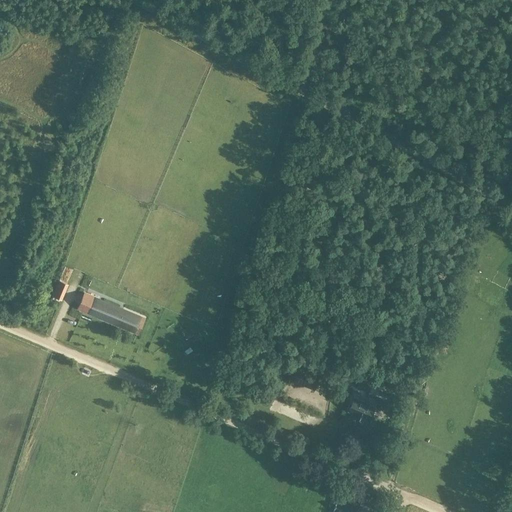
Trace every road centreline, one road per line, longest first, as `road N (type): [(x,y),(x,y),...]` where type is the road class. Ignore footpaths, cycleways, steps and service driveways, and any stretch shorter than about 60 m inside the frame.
road 1 (track): [(436,511),(0,323)]
road 2 (unclassified): [(511,204),(139,0)]
